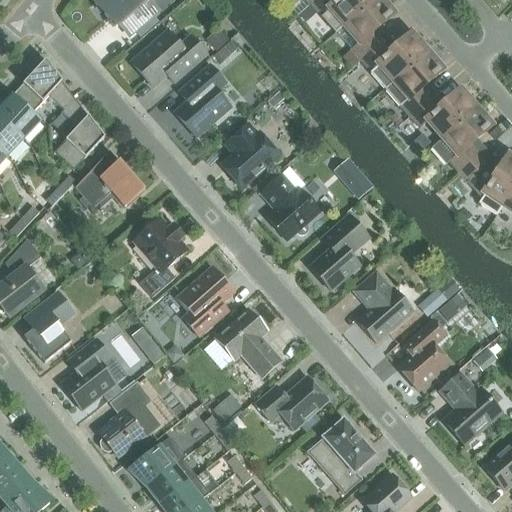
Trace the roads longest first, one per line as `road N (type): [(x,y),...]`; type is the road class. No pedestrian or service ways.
road 1 (residential): [(467,511),(35,15)]
road 2 (residential): [(118,511),(0,361)]
